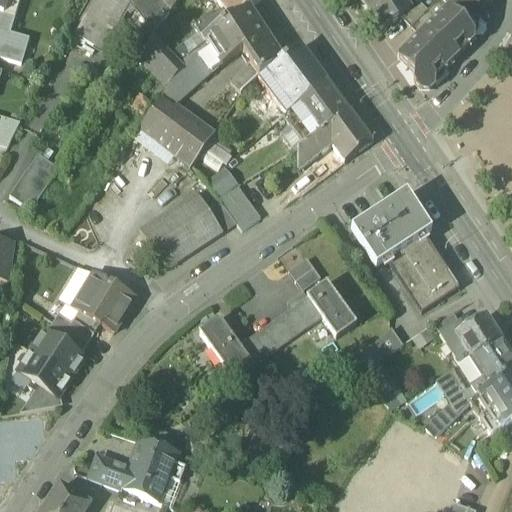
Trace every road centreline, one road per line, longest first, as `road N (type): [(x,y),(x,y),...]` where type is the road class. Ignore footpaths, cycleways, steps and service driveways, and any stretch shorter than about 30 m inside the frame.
road 1 (residential): [(405,144),(167,321)]
road 2 (residential): [(167,321),(142,342),(31,511)]
road 3 (residential): [(167,321),(120,278),(0,221)]
road 4 (secondary): [(405,144),(511,303)]
road 5 (residential): [(405,144),(491,46),(511,7)]
road 6 (secondary): [(307,0),(405,144)]
